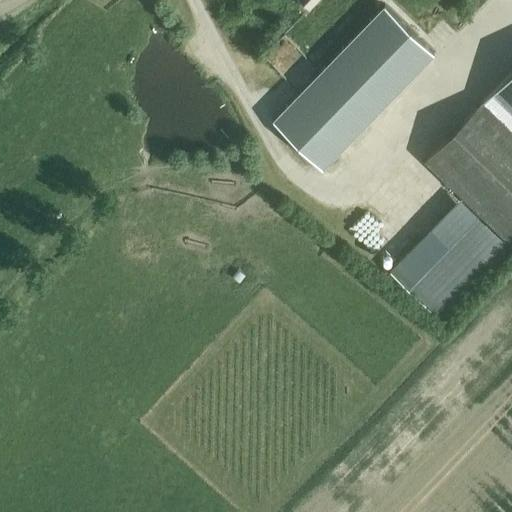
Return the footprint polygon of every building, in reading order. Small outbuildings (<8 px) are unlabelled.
[(298,0),(307,10),(317,0),(298,0)] [(325,171),(436,56),(390,11),(279,126),(325,171)] [(464,195),(511,242),(511,70),(426,159),(464,195)] [(440,317),(511,242),(464,195),(391,270),(440,317)] [(360,237),(390,249),(401,224),(370,212),(360,237)]
